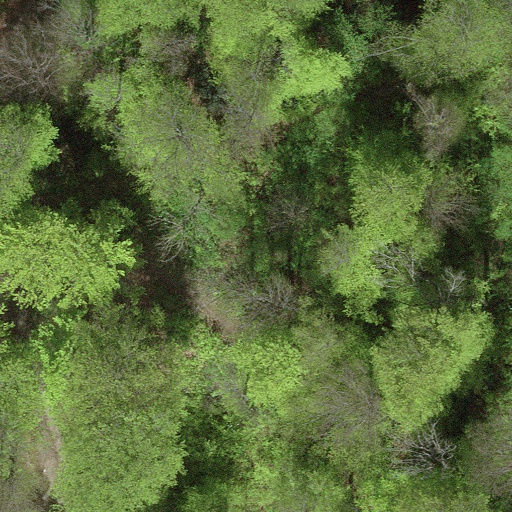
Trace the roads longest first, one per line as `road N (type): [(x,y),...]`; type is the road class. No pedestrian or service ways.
road 1 (track): [(377,511),(241,324),(89,211),(0,202)]
road 2 (track): [(72,511),(0,264)]
